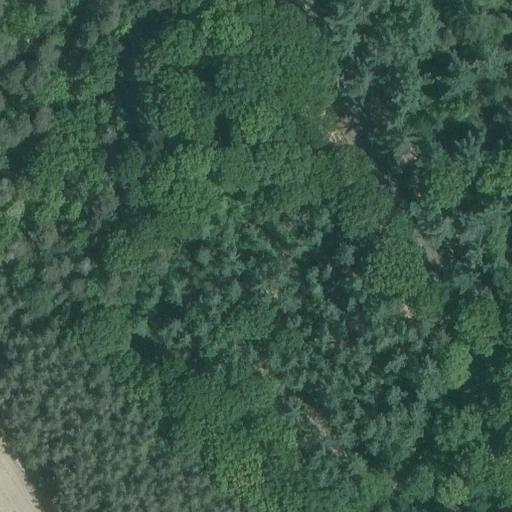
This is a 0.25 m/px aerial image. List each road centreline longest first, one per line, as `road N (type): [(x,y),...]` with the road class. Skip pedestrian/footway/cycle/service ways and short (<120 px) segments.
road 1 (unclassified): [(481,511),(466,337),(449,288),(297,0)]
road 2 (track): [(381,511),(511,347)]
